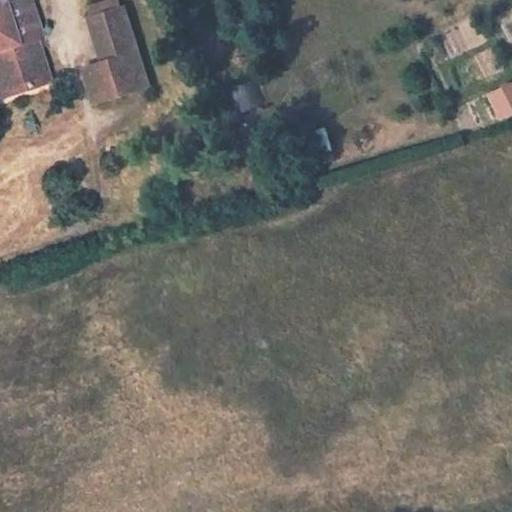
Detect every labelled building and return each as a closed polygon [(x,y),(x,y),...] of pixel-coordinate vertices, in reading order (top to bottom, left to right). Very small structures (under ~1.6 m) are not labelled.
[(39,36),(27,0),(22,0),(0,7),(0,6),(0,78),(6,96),(47,82),(36,49),(32,51),(28,40),(33,38),(39,36)] [(116,0),(112,0),(90,7),(92,16),(119,8),(116,0)] [(137,50),(123,7),(119,8),(92,16),(90,17),(104,61),(137,50)] [(36,49),(33,38),(28,40),(32,51),(36,49)] [(104,61),(84,67),(95,102),(148,86),(137,50),(104,61)] [(511,110),(511,84),(501,90),(511,111),(511,110)] [(511,111),(501,90),(494,94),(504,115),(511,111)]
